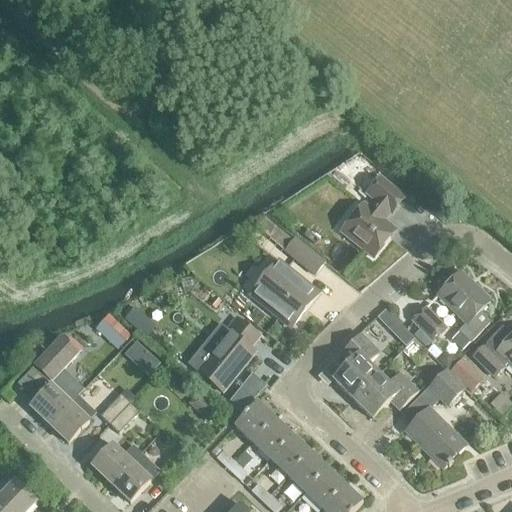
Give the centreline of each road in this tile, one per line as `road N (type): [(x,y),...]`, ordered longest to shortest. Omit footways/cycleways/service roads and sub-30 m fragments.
road 1 (residential): [(410,511),(302,407),(297,378),(367,304),(448,240),(474,239),(511,268)]
road 2 (track): [(196,0),(108,112),(0,3)]
road 3 (residential): [(102,511),(1,414)]
